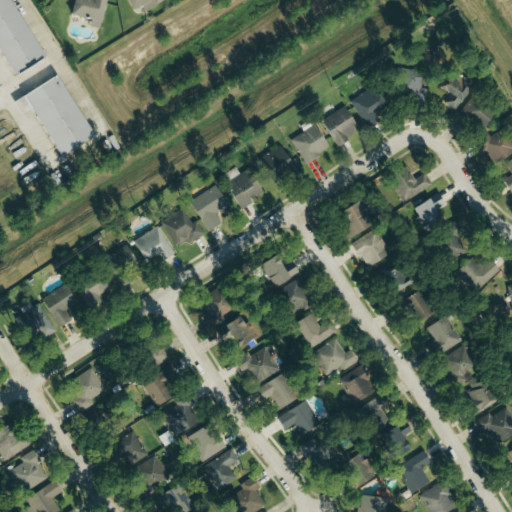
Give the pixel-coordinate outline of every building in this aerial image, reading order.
[(0,0),(0,58),(10,76),(42,58),(9,0),(0,0)] [(72,0),(69,15),(90,20),(88,26),(98,28),(104,0),(72,0)] [(141,4),(145,12),(164,0),(124,0),(131,10),(141,4)] [(423,101),(422,69),(401,70),(402,101),(423,101)] [(448,96),(443,103),(454,110),(471,85),(450,71),(438,89),(448,96)] [(92,137),(55,75),(21,95),(58,158),(92,137)] [(363,128),(377,122),(373,111),(383,107),(376,88),(351,99),(363,128)] [(459,113),(482,130),(492,116),(470,99),(459,113)] [(320,122),(336,146),(359,130),(343,106),(320,122)] [(291,139),(305,163),(328,149),(314,125),(291,139)] [(474,141),(481,154),(485,151),(492,164),(511,152),(511,149),(503,133),(491,140),(487,133),(474,141)] [(288,161),(280,146),(257,159),(270,181),(297,165),(294,158),(288,161)] [(508,191),(511,189),(511,158),(505,162),(511,176),(503,180),(508,191)] [(238,208),(262,196),(248,169),(239,174),(236,167),(221,175),(238,208)] [(425,173),(412,179),(407,167),(388,176),(400,202),(432,188),(425,173)] [(189,200),(204,232),(220,224),(215,214),(227,208),(217,187),(189,200)] [(435,210),(444,205),(438,194),(412,208),(423,227),(439,218),(435,210)] [(371,225),(358,200),(338,211),(351,236),(371,225)] [(173,242),(181,237),(186,244),(201,235),(184,207),(160,223),(173,242)] [(446,257),(463,253),(458,225),(440,229),(446,257)] [(169,244),(157,226),(132,242),(144,260),(169,244)] [(390,255),(377,230),(352,243),(365,268),(390,255)] [(137,262),(127,245),(105,257),(116,274),(137,262)] [(456,272),(475,293),(499,271),(486,256),(479,262),(473,256),(456,272)] [(269,287),(298,275),(290,258),(262,270),(269,287)] [(409,285),(397,262),(377,272),(389,295),(409,285)] [(111,288),(98,272),(76,288),(89,305),(111,288)] [(276,291),(288,313),(309,302),(297,279),(276,291)] [(64,310),(76,304),(67,286),(42,298),(56,328),(69,321),(64,310)] [(435,313),(422,289),(401,301),(414,325),(435,313)] [(198,303),(208,315),(204,318),(212,328),(232,312),(214,290),(198,303)] [(12,320),(24,338),(38,329),(44,338),(56,331),(38,303),(12,320)] [(337,333),(329,319),(320,324),(314,312),(295,322),(309,348),(337,333)] [(254,337),(242,316),(215,331),(228,352),(254,337)] [(462,341),(445,316),(426,328),(443,353),(462,341)] [(342,370),(356,363),(349,351),(344,354),(336,339),(311,353),(324,376),(340,367),(342,370)] [(168,358),(158,344),(142,356),(151,369),(168,358)] [(278,369),(274,362),(276,360),(267,346),(250,357),(248,354),(236,361),(252,386),(278,369)] [(452,380),(477,369),(467,347),(442,357),(452,380)] [(371,381),(360,365),(337,381),(353,404),(368,394),(363,386),(371,381)] [(141,384),(156,406),(174,395),(167,384),(175,379),(168,367),(141,384)] [(90,399),(104,392),(92,369),(67,382),(81,410),(93,404),(90,399)] [(270,396),(281,409),(294,398),(276,375),(255,393),(262,402),(270,396)] [(462,395),(470,416),(495,407),(487,386),(462,395)] [(198,424),(184,395),(174,400),(177,406),(162,414),(173,436),(198,424)] [(368,427),(393,414),(382,395),(358,409),(368,427)] [(295,424),(299,435),(319,426),(307,402),(277,416),(283,430),(295,424)] [(474,423),(489,448),(511,433),(511,417),(506,407),(491,416),(489,414),(474,423)] [(391,458),(410,449),(405,439),(411,436),(404,422),(380,434),(391,458)] [(26,447),(8,423),(0,428),(0,454),(6,462),(26,447)] [(186,436),(199,462),(223,450),(209,424),(186,436)] [(306,459),(310,456),(319,470),(339,457),(322,432),(298,447),(306,459)] [(128,454),(125,457),(131,464),(144,452),(129,436),(120,445),(128,454)] [(239,465),(230,449),(201,468),(211,483),(239,465)] [(20,458),(23,464),(9,471),(20,494),(43,482),(34,465),(40,462),(34,450),(20,458)] [(429,482),(420,468),(430,463),(423,451),(395,468),(411,494),(429,482)] [(167,475),(155,455),(134,469),(146,488),(167,475)] [(352,479),(351,485),(360,486),(364,460),(347,457),(344,478),(352,479)] [(238,511),(248,511),(263,505),(256,490),(259,489),(254,479),(228,492),(238,511)] [(32,511),(56,511),(60,510),(52,499),(61,493),(54,481),(25,500),(32,511)] [(448,511),(457,507),(443,482),(418,495),(427,511),(448,511)]
